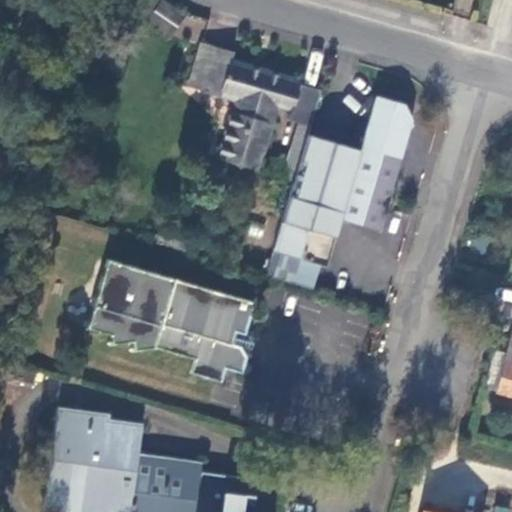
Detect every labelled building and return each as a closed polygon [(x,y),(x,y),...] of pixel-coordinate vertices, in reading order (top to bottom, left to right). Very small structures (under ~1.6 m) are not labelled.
[(146,0),(136,17),(167,37),(182,13),(161,0),(146,0)] [(216,46),(199,42),(186,87),(203,91),(216,46)] [(216,46),(203,91),(234,100),(218,157),(258,169),(277,105),(292,108),(289,118),(300,121),(310,124),(319,92),(298,86),(300,80),(231,60),(234,51),(216,46)] [(359,150),(307,136),(294,179),(273,251),(319,266),(325,268),(335,235),(326,233),(331,216),(340,218),(380,231),(412,120),(403,103),(375,95),(359,150)] [(307,136),(310,124),(300,121),(284,176),(294,179),(307,136)] [(335,235),(340,218),(331,216),(326,233),(335,235)] [(319,266),(273,251),(266,274),(312,288),(319,266)] [(256,301),(172,276),(106,255),(87,322),(111,329),(113,339),(132,338),(132,346),(153,344),(194,357),(190,371),(220,380),(223,369),(241,375),(247,357),(242,348),(256,301)] [(511,331),(506,353),(495,391),(511,396),(511,331)] [(495,391),(506,353),(495,350),(484,388),(495,391)] [(38,374),(0,363),(0,379),(11,383),(13,376),(35,383),(38,374)] [(270,511),(273,498),(256,495),(249,495),(251,478),(200,471),(200,461),(137,452),(141,422),(108,418),(108,412),(57,406),(43,511),(42,511),(270,511)] [(249,495),(256,495),(258,479),(251,478),(249,495)]
